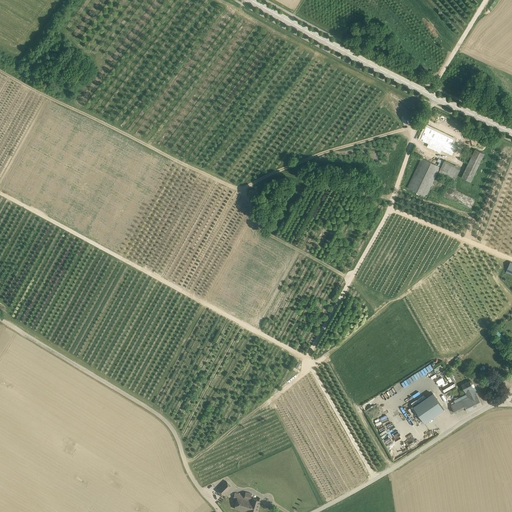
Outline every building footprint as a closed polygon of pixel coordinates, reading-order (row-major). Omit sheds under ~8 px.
[(423,130),(419,139),(426,142),(428,139),(430,140),(427,147),(440,153),(442,150),(452,155),(457,145),(452,143),(454,139),(426,126),(424,131),(423,130)] [(475,149),(462,177),(471,181),(484,154),(475,149)] [(426,196),(440,167),(422,158),(408,187),(426,196)] [(454,182),(459,173),(461,168),(445,160),(440,169),(441,169),(438,174),(454,182)] [(430,372),(436,382),(448,374),(441,364),(436,367),(430,372)] [(481,380),(490,375),(487,369),(481,372),(481,371),(479,372),(479,373),(478,374),(481,380)] [(468,397),(476,393),(470,380),(462,385),(465,392),(465,391),(467,394),(468,397)] [(433,393),(414,406),(425,423),(444,410),(433,393)] [(482,405),(480,400),(476,393),(468,397),(467,394),(454,401),(455,403),(461,400),(465,407),(468,412),(482,405)] [(385,411),(391,409),(390,407),(383,409),(383,408),(377,410),(380,417),(386,415),(385,411)] [(226,481),(217,490),(222,496),(232,487),(226,481)] [(251,498),(252,494),(245,492),(244,496),(234,493),(233,499),(236,500),(234,509),(246,511),(255,511),(259,500),(252,498),(252,499),(251,498)]
